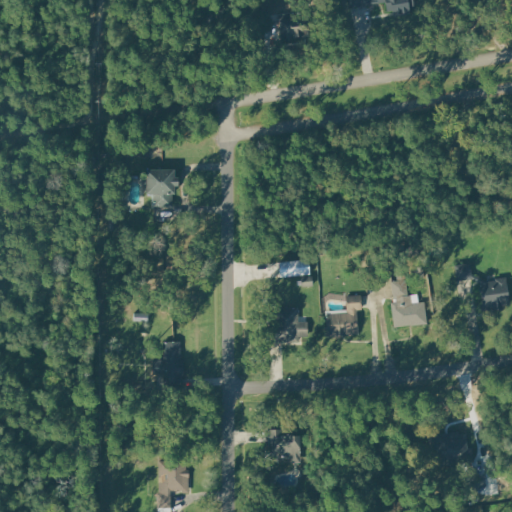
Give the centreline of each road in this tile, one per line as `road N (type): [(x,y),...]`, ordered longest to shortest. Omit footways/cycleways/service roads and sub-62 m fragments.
road 1 (residential): [(227,103),(231,511)]
road 2 (residential): [(511,54),(227,103)]
road 3 (residential): [(228,136),(511,85)]
road 4 (residential): [(511,358),(230,388)]
road 5 (residential): [(99,126),(227,103)]
